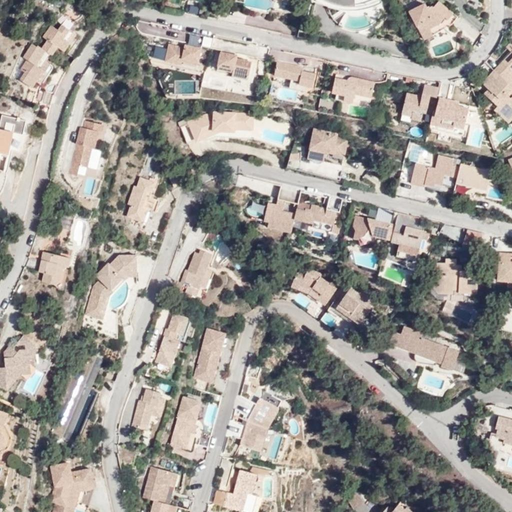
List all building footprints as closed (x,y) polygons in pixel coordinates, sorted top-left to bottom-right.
[(204,3),(189,0),(188,8),(189,9),(188,14),(200,16),(204,3)] [(315,0),(315,1),(339,6),(341,11),(345,11),(350,11),(354,11),(359,10),(363,10),(367,9),(370,8),(373,7),(375,6),(378,5),(380,4),(382,3),(380,0),(315,0)] [(339,6),(315,1),(315,4),(341,11),(339,6)] [(429,30),(431,29),(442,24),(448,29),(458,18),(439,2),(436,6),(429,10),(425,4),(411,11),(419,30),(427,27),(429,30)] [(43,48),(51,54),(52,55),(58,47),(70,30),(63,25),(59,31),(52,26),(44,37),(49,40),(43,48)] [(434,35),(431,29),(429,30),(427,27),(419,30),(423,40),(434,35)] [(70,30),(58,47),(65,52),(77,34),(70,30)] [(75,60),(88,42),(77,34),(65,52),(75,60)] [(32,88),(36,81),(44,70),(41,68),(46,61),(51,54),(43,48),(39,46),(38,47),(34,44),(25,58),(28,60),(22,70),(26,73),(21,80),(32,88)] [(170,46),(166,61),(174,63),(174,66),(197,71),(202,49),(185,45),(184,50),(170,46)] [(153,57),(164,58),(164,46),(153,46),(153,57)] [(511,51),(511,52),(494,70),(505,80),(510,75),(511,76),(511,51)] [(218,71),(233,75),(232,77),(248,80),(253,62),(237,58),(238,56),(222,52),(218,71)] [(50,64),(46,61),(41,68),(44,70),(36,81),(40,84),(48,72),(45,71),(50,64)] [(301,80),(299,90),(299,91),(307,93),(309,86),(313,87),(316,74),(303,71),(301,66),(278,62),(276,75),(293,78),(301,80)] [(488,97),(497,106),(493,110),(500,116),(505,110),(509,113),(511,109),(511,86),(505,80),(494,70),(482,83),(488,89),(492,92),(488,97)] [(292,79),(290,88),(299,90),(301,80),(293,78),(292,79)] [(334,89),(333,93),(337,94),(336,99),(345,101),(347,92),(357,94),(364,95),(364,94),(373,96),(375,83),(352,78),(351,78),(350,79),(349,80),(349,81),(336,78),(335,85),(337,85),(336,89),(334,89)] [(199,80),(164,81),(165,92),(199,92),(199,80)] [(431,96),(438,97),(440,87),(426,84),(423,94),(431,96)] [(54,95),(40,90),(36,101),(51,105),(54,95)] [(347,92),(345,101),(355,103),(357,94),(347,92)] [(412,118),(421,120),(423,112),(427,113),(431,96),(423,94),(423,96),(407,92),(403,114),(412,116),(412,118)] [(442,126),(454,129),(455,126),(465,129),(470,109),(459,106),(448,103),(448,100),(440,98),(437,111),(434,110),(432,121),(442,123),(442,126)] [(500,116),(507,122),(511,117),(511,109),(509,113),(505,110),(500,116)] [(186,120),(180,123),(189,144),(198,140),(197,137),(210,132),(215,129),(235,130),(235,128),(245,128),(246,114),(227,114),(227,117),(205,117),(191,123),(188,124),(186,120)] [(253,115),(246,114),(245,128),(253,129),(253,115)] [(27,121),(2,115),(0,124),(0,152),(8,154),(9,155),(10,150),(13,150),(20,152),(27,121)] [(102,127),(88,124),(87,132),(82,131),(80,131),(72,167),(79,169),(86,170),(91,151),(92,151),(96,134),(100,135),(102,127)] [(349,136),(315,129),(310,153),(325,156),(324,161),(343,165),(349,136)] [(197,137),(198,140),(200,140),(202,140),(204,140),(206,140),(208,140),(210,140),(211,139),(213,139),(210,132),(197,137)] [(469,143),(478,146),(481,134),(471,132),(469,143)] [(13,150),(10,150),(9,155),(8,154),(5,169),(8,170),(13,150)] [(299,159),(299,152),(291,151),(290,159),(299,159)] [(324,161),(325,156),(310,153),(308,158),(324,161)] [(452,173),(454,166),(452,165),(453,159),(438,156),(434,169),(414,164),(409,185),(424,189),(424,185),(433,187),(434,185),(441,187),(444,176),(452,178),(452,173)] [(460,164),(459,167),(458,175),(453,194),(473,198),(476,188),(485,191),(490,171),(460,164)] [(77,178),(79,169),(72,167),(70,176),(77,178)] [(183,182),(178,173),(170,178),(175,187),(183,182)] [(152,192),(156,182),(141,178),(138,186),(136,186),(129,204),(132,205),(128,216),(134,218),(131,224),(145,233),(152,212),(155,203),(149,201),(146,199),(149,191),(152,192)] [(293,221),(296,211),(299,195),(279,191),(275,207),(267,205),(263,224),(268,225),(267,230),(290,235),(293,221)] [(304,213),(296,211),(293,221),(313,226),(312,230),(332,235),(337,214),(311,208),(310,212),(305,211),(304,213)] [(386,242),(390,225),(358,218),(353,240),(359,242),(361,247),(372,244),(385,247),(386,242)] [(391,243),(394,226),(390,225),(386,242),(391,243)] [(423,233),(394,226),(391,243),(398,245),(395,257),(413,261),(419,250),(423,233)] [(477,247),(480,231),(465,228),(462,244),(477,247)] [(199,290),(200,287),(206,270),(212,255),(200,251),(199,254),(198,258),(194,257),(189,272),(186,270),(181,284),(189,287),(186,294),(194,297),(197,290),(199,290)] [(42,282),(54,284),(59,285),(61,277),(66,278),(71,258),(49,253),(47,261),(42,260),(39,272),(45,273),(42,282)] [(511,255),(500,254),(497,282),(508,283),(508,279),(511,279),(511,255)] [(104,319),(110,296),(129,277),(137,277),(136,255),(120,256),(111,265),(109,263),(96,276),(101,280),(94,286),(86,314),(104,319)] [(437,277),(433,277),(433,287),(438,293),(451,294),(451,290),(460,290),(460,293),(475,294),(476,273),(466,273),(466,275),(459,275),(459,270),(454,270),(455,264),(447,264),(446,268),(438,268),(437,277)] [(206,270),(200,287),(206,289),(212,272),(206,270)] [(320,298),(317,301),(324,306),(336,290),(318,279),(319,275),(306,271),(304,278),(296,275),(292,285),(304,288),(310,291),(320,298)] [(59,285),(54,284),(58,289),(63,290),(66,278),(61,277),(59,285)] [(137,284),(137,277),(129,277),(126,281),(127,282),(127,283),(128,285),(129,287),(129,289),(133,289),(137,284)] [(310,297),(317,301),(320,298),(310,291),(304,288),(292,285),(290,289),(302,293),(310,297)] [(350,289),(336,307),(360,323),(376,300),(362,291),(359,295),(350,289)] [(231,304),(238,316),(250,310),(243,298),(231,304)] [(360,323),(336,307),(334,311),(358,327),(360,323)] [(240,320),(251,313),(250,310),(238,316),(240,320)] [(174,314),(168,330),(169,330),(168,331),(171,332),(169,339),(165,337),(156,363),(172,368),(181,343),(175,341),(177,334),(183,336),(189,319),(174,314)] [(331,329),(342,336),(347,326),(337,320),(336,321),(331,329)] [(441,362),(440,367),(451,371),(458,353),(420,339),(421,334),(403,327),(400,337),(393,334),(388,345),(415,355),(414,359),(414,361),(415,363),(418,365),(434,366),(435,365),(436,360),(441,362)] [(166,329),(163,337),(165,337),(169,339),(171,332),(168,331),(169,330),(168,330),(166,329)] [(210,366),(217,368),(225,336),(208,331),(194,379),(206,382),(210,366)] [(13,350),(4,360),(6,370),(0,370),(0,387),(9,392),(18,381),(22,380),(21,376),(30,365),(30,356),(36,356),(35,346),(24,336),(13,350)] [(4,354),(4,360),(13,350),(9,346),(4,354)] [(63,438),(97,357),(80,350),(47,432),(63,438)] [(212,384),(217,368),(210,366),(206,382),(212,384)] [(160,410),(167,412),(169,403),(161,401),(163,395),(149,391),(141,402),(133,431),(147,435),(152,417),(157,418),(160,410)] [(270,395),(269,403),(279,409),(283,402),(270,395)] [(189,425),(195,401),(183,398),(169,445),(185,450),(187,440),(183,439),(185,432),(189,433),(194,435),(196,427),(193,426),(189,425)] [(248,400),(239,418),(240,418),(248,421),(268,430),(279,409),(269,403),(260,398),(256,405),(248,400)] [(200,403),(195,401),(189,425),(193,426),(200,403)] [(165,420),(167,412),(160,410),(157,418),(165,420)] [(0,457),(1,454),(7,451),(11,437),(5,435),(7,429),(6,426),(9,415),(0,411),(0,457)] [(500,430),(498,438),(506,439),(505,443),(511,444),(511,419),(501,416),(497,429),(500,430)] [(152,437),(157,418),(152,417),(147,435),(152,437)] [(248,421),(240,418),(234,438),(242,440),(240,446),(261,453),(268,430),(248,421)] [(211,435),(201,432),(197,446),(207,448),(211,435)] [(79,491),(94,488),(90,469),(70,474),(67,464),(50,468),(56,487),(51,501),(56,503),(52,511),(62,511),(65,506),(74,509),(78,495),(79,491)] [(153,470),(144,500),(156,504),(153,511),(169,511),(170,507),(165,506),(174,475),(153,470)] [(257,475),(240,471),(234,495),(218,490),(214,505),(241,511),(243,511),(248,494),(252,495),(257,475)] [(355,484),(348,493),(357,508),(366,502),(355,484)] [(88,505),(94,488),(79,491),(78,495),(83,505),(88,505)] [(253,511),(258,496),(252,495),(248,494),(243,511),(253,511)] [(190,511),(194,502),(193,501),(180,498),(177,507),(176,507),(174,511),(190,511)]
